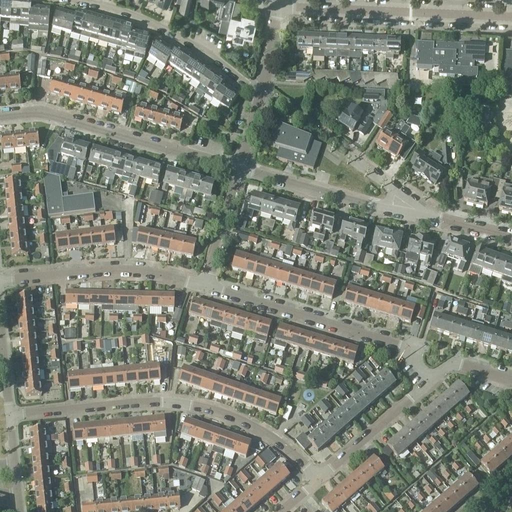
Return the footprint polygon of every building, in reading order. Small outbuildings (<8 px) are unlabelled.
[(181,0),(179,10),(189,12),(191,0),(181,0)] [(202,0),(202,3),(215,3),(215,2),(221,4),(218,18),(230,21),(231,16),(233,8),(235,1),(232,0),(202,0)] [(1,19),(10,20),(12,2),(2,1),(1,19)] [(10,20),(9,26),(19,27),(22,3),(12,2),(10,20)] [(29,27),(29,22),(30,22),(31,9),(31,4),(22,3),(19,27),(29,28),(29,27)] [(29,32),(38,33),(39,28),(41,10),(31,9),(30,22),(29,22),(29,27),(29,32)] [(38,33),(48,34),(50,11),(41,10),(39,28),(38,33)] [(53,30),(62,32),(67,15),(58,12),(53,30)] [(72,35),(81,38),(87,16),(77,13),(76,17),(73,30),(72,35)] [(242,14),(241,19),(231,16),(230,21),(227,35),(233,36),(232,39),(243,42),(244,37),(252,39),(257,18),(254,17),(254,16),(251,15),(251,16),(242,14)] [(67,15),(62,32),(72,35),(73,30),(76,17),(67,15)] [(81,38),(90,40),(96,18),(87,16),(81,38)] [(90,40),(100,43),(106,21),(96,18),(90,40)] [(100,43),(109,45),(115,23),(106,21),(100,43)] [(109,45),(118,48),(124,26),(115,23),(109,45)] [(118,48),(126,50),(128,46),(133,29),(124,26),(118,48)] [(126,56),(134,59),(140,36),(133,29),(128,46),(126,50),(127,51),(126,56)] [(134,59),(144,61),(150,38),(140,36),(134,59)] [(314,36),(298,36),(298,50),(313,51),(314,36)] [(326,37),(314,36),(313,51),(325,51),(326,37)] [(326,37),(325,51),(325,54),(330,54),(330,52),(337,52),(338,37),(326,37)] [(345,55),(349,55),(350,38),(338,37),(337,52),(345,52),(345,55)] [(350,38),(349,55),(355,56),(355,53),(362,53),(362,38),(350,38)] [(362,38),(362,53),(374,54),(374,39),(362,38)] [(374,54),(375,54),(386,54),(387,40),(374,39),(374,54)] [(387,40),(386,54),(387,54),(386,60),(393,60),(393,55),(400,55),(400,40),(387,40)] [(154,61),(157,63),(158,61),(167,48),(159,42),(149,57),(154,61)] [(432,44),(420,44),(418,44),(418,51),(417,67),(439,68),(439,76),(455,77),(456,63),(457,44),(432,43),(432,44)] [(485,46),(457,44),(456,63),(455,75),(462,75),(461,85),(477,86),(478,70),(474,70),(474,62),(484,63),(485,46)] [(165,68),(168,64),(167,64),(175,53),(167,48),(158,61),(157,63),(161,66),(165,68)] [(168,64),(176,70),(186,55),(178,49),(175,53),(167,64),(168,64)] [(176,70),(183,75),(193,60),(186,55),(176,70)] [(183,75),(191,80),(201,65),(193,60),(183,75)] [(46,62),(39,62),(37,77),(44,78),(46,62)] [(191,80),(199,86),(209,71),(201,65),(191,80)] [(199,86),(207,91),(217,76),(209,71),(199,86)] [(304,82),(315,76),(312,71),(307,71),(306,74),(296,73),(296,82),(304,82)] [(316,82),(327,77),(324,72),(314,77),(316,82)] [(328,83),(339,77),(337,72),(326,78),(328,83)] [(341,84),(351,78),(349,73),(338,78),(341,84)] [(353,84),(364,79),(361,73),(350,79),(353,84)] [(365,85),(376,79),(373,74),(362,79),(365,85)] [(385,74),(384,75),(387,80),(389,84),(389,90),(402,90),(402,81),(399,81),(398,75),(395,76),(394,75),(385,74)] [(9,92),(21,91),(19,75),(7,77),(9,92)] [(387,80),(384,75),(375,80),(377,85),(387,80)] [(217,76),(207,91),(205,95),(212,100),(223,86),(225,82),(217,76)] [(7,77),(0,77),(0,92),(9,92),(7,77)] [(65,83),(54,79),(49,94),(61,98),(61,96),(65,83)] [(77,86),(65,83),(61,96),(61,98),(73,101),(73,99),(77,86)] [(89,90),(77,86),(73,99),(73,101),(85,105),(86,101),(86,102),(89,90)] [(231,91),(223,86),(212,100),(212,101),(221,106),(227,97),(231,91)] [(102,93),(89,90),(86,102),(86,101),(85,105),(97,108),(97,106),(102,93)] [(239,97),(231,91),(227,97),(221,106),(217,111),(228,118),(231,113),(229,112),(239,97)] [(363,91),(363,101),(384,101),(384,92),(382,91),(363,91)] [(113,97),(102,93),(97,106),(97,108),(109,112),(113,97)] [(125,100),(113,97),(109,112),(121,115),(125,100)] [(463,117),(475,117),(477,99),(464,98),(463,117)] [(362,116),(352,109),(348,115),(347,114),(341,125),(353,132),(356,127),(360,129),(358,132),(364,136),(372,123),(378,127),(387,113),(386,112),(387,102),(381,102),(380,109),(373,119),(369,116),(366,119),(365,120),(361,118),(362,116)] [(150,109),(139,106),(138,106),(134,119),(146,122),(147,121),(150,109)] [(162,113),(150,109),(147,121),(146,122),(158,126),(162,113)] [(173,116),(164,113),(162,113),(158,126),(169,129),(173,116)] [(387,113),(378,127),(377,127),(383,131),(393,116),(387,113)] [(188,120),(173,116),(169,129),(180,132),(182,126),(186,127),(188,120)] [(377,146),(387,153),(402,130),(401,130),(405,124),(401,121),(391,136),(385,133),(377,146)] [(313,138),(278,124),(272,135),(270,147),(279,149),(276,159),(287,162),(287,164),(292,165),(293,164),(313,170),(322,146),(312,142),(313,138)] [(401,130),(402,130),(387,153),(397,160),(406,146),(399,142),(408,128),(404,125),(401,130)] [(38,132),(25,133),(27,147),(27,149),(39,147),(38,132)] [(25,133),(13,135),(14,138),(15,150),(27,149),(27,147),(25,133)] [(14,138),(13,135),(0,136),(2,152),(15,150),(14,138)] [(50,174),(68,179),(78,146),(72,144),(72,142),(68,141),(67,142),(66,142),(58,140),(47,154),(50,174)] [(450,165),(448,145),(441,146),(443,166),(450,165)] [(78,160),(85,162),(88,154),(89,149),(88,149),(88,147),(84,146),(83,147),(78,146),(71,168),(68,179),(74,182),(77,170),(75,169),(78,160)] [(89,163),(101,167),(105,154),(93,150),(89,163)] [(425,155),(419,152),(418,154),(411,164),(416,168),(414,171),(415,172),(415,173),(433,184),(435,185),(443,173),(439,170),(441,166),(438,164),(440,159),(432,154),(427,163),(422,159),(425,155)] [(101,167),(111,170),(112,170),(113,170),(116,157),(105,154),(101,167)] [(128,160),(116,157),(113,170),(112,170),(111,174),(109,180),(113,181),(116,171),(124,173),(128,160)] [(128,160),(124,173),(123,178),(129,179),(127,185),(131,186),(133,186),(139,164),(128,160)] [(150,167),(139,164),(133,186),(137,188),(137,187),(136,187),(139,178),(147,180),(150,167)] [(162,170),(150,167),(147,180),(158,183),(162,170)] [(168,186),(176,188),(180,174),(168,171),(164,185),(162,191),(166,192),(168,186)] [(49,216),(95,211),(94,202),(99,202),(99,198),(94,198),(93,195),(67,198),(66,194),(62,194),(60,178),(43,173),(49,216)] [(191,178),(180,174),(176,188),(182,190),(179,201),(184,203),(184,202),(191,178)] [(203,181),(191,178),(184,202),(189,203),(190,200),(191,200),(193,193),(199,195),(200,192),(203,181)] [(480,183),(475,206),(483,208),(484,205),(487,206),(489,197),(495,199),(499,181),(490,178),(489,181),(481,179),(480,183)] [(480,183),(469,180),(464,201),(467,202),(467,204),(475,206),(480,183)] [(5,183),(6,195),(21,193),(20,181),(5,183)] [(199,195),(205,197),(204,201),(205,201),(204,203),(209,204),(209,202),(215,203),(216,192),(213,191),(215,185),(203,181),(200,192),(199,195)] [(506,182),(499,181),(495,199),(501,200),(499,209),(502,210),(502,212),(510,214),(511,205),(511,186),(505,185),(506,182)] [(133,186),(131,186),(128,196),(134,198),(137,188),(133,186)] [(154,205),(158,193),(152,192),(149,204),(154,205)] [(21,193),(6,195),(7,208),(22,206),(21,193)] [(163,195),(158,193),(154,205),(159,207),(163,195)] [(246,201),(242,215),(252,218),(253,212),(260,214),(265,197),(260,196),(258,197),(253,196),(251,203),(246,201)] [(260,214),(272,217),(276,202),(272,201),(271,199),(265,197),(260,214)] [(272,217),(283,221),(288,204),(283,203),(281,204),(276,202),(272,217)] [(289,230),(293,231),(300,209),(295,208),(294,206),(288,204),(283,221),(291,223),(289,230)] [(22,206),(7,208),(8,220),(24,218),(22,206)] [(193,216),(193,215),(195,209),(183,206),(181,213),(193,216)] [(206,213),(195,209),(193,215),(205,219),(206,213)] [(312,239),(315,239),(318,240),(325,215),(314,211),(310,227),(315,229),(312,239)] [(326,232),(332,233),(336,218),(325,215),(318,240),(323,242),(326,232)] [(24,218),(8,220),(10,232),(25,231),(24,218)] [(241,219),(238,229),(244,231),(247,220),(241,219)] [(203,222),(194,220),(192,226),(192,228),(201,230),(203,222)] [(346,239),(352,240),(357,224),(346,221),(340,243),(339,243),(338,247),(344,249),(345,245),(344,244),(346,239)] [(356,249),(361,250),(367,227),(357,224),(352,240),(358,242),(356,249)] [(113,229),(102,230),(104,246),(115,244),(113,229)] [(378,248),(386,250),(390,231),(383,229),(382,233),(377,232),(373,247),(374,247),(372,253),(377,254),(378,248)] [(102,230),(91,232),(93,247),(104,246),(102,230)] [(152,233),(139,230),(136,245),(148,248),(152,233)] [(176,233),(165,230),(163,235),(160,251),(172,253),(176,233)] [(302,232),(296,230),(292,244),(298,246),(302,232)] [(25,231),(10,232),(11,245),(27,243),(25,231)] [(390,231),(386,250),(393,251),(392,258),(396,258),(398,252),(401,237),(396,235),(396,232),(390,231)] [(91,232),(80,233),(82,249),(93,247),(91,232)] [(80,233),(68,235),(70,250),(82,249),(80,233)] [(163,235),(152,233),(148,248),(160,251),(163,235)] [(176,233),(172,253),(183,256),(186,242),(187,235),(176,233)] [(248,242),(249,236),(240,233),(238,239),(248,242)] [(68,235),(56,236),(58,252),(70,250),(68,235)] [(309,238),(302,236),(299,246),(306,248),(309,238)] [(424,241),(411,238),(405,260),(410,261),(412,254),(420,256),(424,241)] [(186,242),(183,256),(193,258),(196,243),(193,242),(186,240),(186,242)] [(460,243),(454,241),(453,242),(447,240),(442,254),(437,266),(442,268),(446,257),(454,259),(460,243)] [(435,244),(424,241),(420,256),(426,258),(425,265),(429,266),(435,244)] [(334,244),(327,242),(324,254),(331,256),(333,248),(334,244)] [(27,243),(11,245),(12,257),(28,256),(27,243)] [(457,272),(462,273),(471,249),(469,249),(468,248),(465,247),(465,245),(460,243),(454,259),(461,262),(457,272)] [(340,250),(333,248),(331,256),(337,258),(340,250)] [(471,266),(482,270),(487,254),(477,251),(471,266)] [(356,252),(354,262),(362,265),(365,255),(365,254),(356,252)] [(247,257),(236,254),(232,269),(243,272),(247,257)] [(492,273),(498,258),(487,254),(482,270),(480,274),(484,275),(491,278),(492,273)] [(376,258),(365,255),(362,265),(373,268),(376,258)] [(258,261),(247,257),(243,272),(254,276),(258,261)] [(492,273),(503,277),(508,261),(498,258),(492,273)] [(270,264),(258,261),(254,276),(265,279),(270,264)] [(501,282),(511,285),(511,284),(511,262),(508,261),(503,277),(501,282)] [(281,268),(270,264),(265,279),(276,283),(281,268)] [(399,267),(393,265),(390,274),(397,276),(399,267)] [(405,269),(399,267),(397,276),(403,277),(405,269)] [(292,271),(281,268),(276,283),(287,286),(292,271)] [(431,272),(426,270),(421,282),(427,284),(431,272)] [(303,274),(292,271),(287,286),(299,289),(303,274)] [(316,272),(310,271),(308,276),(303,274),(299,289),(310,293),(316,272)] [(321,274),(316,272),(310,293),(321,296),(325,281),(319,279),(321,274)] [(437,274),(431,272),(427,284),(426,285),(432,287),(437,274)] [(337,285),(325,281),(321,296),(332,300),(337,285)] [(361,287),(349,283),(343,303),(355,307),(359,292),(361,287)] [(370,295),(359,292),(355,307),(366,310),(370,295)] [(66,306),(78,307),(78,300),(78,293),(66,293),(66,306)] [(78,300),(78,307),(90,307),(91,297),(90,294),(78,293),(78,300)] [(91,297),(90,307),(94,307),(102,307),(103,294),(90,294),(91,297)] [(115,294),(103,294),(102,307),(102,312),(115,312),(115,294)] [(127,295),(115,294),(115,312),(127,313),(127,295)] [(139,295),(127,295),(127,313),(138,313),(138,308),(139,295)] [(150,296),(139,295),(138,308),(150,309),(150,296)] [(382,298),(370,295),(366,310),(377,313),(382,298)] [(162,296),(150,296),(150,309),(161,309),(162,309),(162,296)] [(175,296),(162,296),(162,309),(161,309),(161,313),(166,313),(166,309),(174,309),(175,296)] [(32,297),(16,299),(18,311),(33,310),(32,297)] [(393,302),(382,298),(377,313),(388,317),(393,302)] [(205,304),(193,300),(189,315),(200,319),(205,304)] [(404,305),(393,302),(388,317),(399,320),(404,305)] [(216,307),(205,304),(200,319),(211,322),(216,307)] [(511,306),(504,304),(501,311),(509,313),(511,306)] [(415,309),(404,305),(399,320),(410,324),(415,309)] [(226,310),(216,307),(211,322),(210,326),(220,330),(226,310)] [(425,309),(419,307),(415,319),(422,321),(425,309)] [(182,311),(176,309),(173,320),(179,321),(182,311)] [(33,310),(18,311),(19,323),(35,321),(33,310)] [(238,314),(226,310),(220,330),(225,332),(227,327),(233,329),(238,314)] [(249,317),(238,314),(233,329),(232,333),(244,337),(245,332),(249,317)] [(447,319),(435,315),(431,329),(443,333),(444,331),(447,319)] [(261,321),(249,317),(245,332),(256,336),(261,321)] [(459,323),(447,319),(444,331),(443,333),(454,337),(455,335),(459,323)] [(35,321),(19,323),(20,335),(39,333),(39,329),(35,329),(35,321)] [(271,324),(261,321),(256,336),(255,340),(266,344),(271,324)] [(467,340),(469,341),(478,344),(482,330),(484,325),(473,321),(471,326),(467,340)] [(455,335),(454,337),(467,340),(471,326),(459,323),(455,335)] [(292,330),(280,326),(274,346),(286,350),(287,345),(288,343),(292,330)] [(76,329),(65,329),(65,339),(75,339),(76,329)] [(288,343),(287,345),(298,348),(303,333),(292,330),(288,343)] [(478,344),(480,344),(490,347),(494,333),(482,330),(478,344)] [(39,333),(20,335),(22,348),(37,346),(36,339),(40,339),(39,333)] [(314,337),(303,333),(298,348),(309,352),(314,337)] [(494,333),(490,347),(502,351),(506,337),(494,333)] [(325,340),(314,337),(309,352),(321,355),(325,340)] [(502,351),(503,352),(511,354),(511,338),(506,337),(502,351)] [(151,352),(160,352),(160,343),(160,340),(150,341),(151,352)] [(336,344),(325,340),(321,355),(332,358),(336,344)] [(347,347),(336,344),(332,358),(343,362),(347,347)] [(69,346),(62,347),(63,353),(70,352),(73,351),(73,345),(69,345),(69,346)] [(37,346),(22,348),(23,360),(38,359),(37,346)] [(186,349),(178,347),(177,356),(185,357),(186,349)] [(358,350),(347,347),(343,362),(354,365),(358,350)] [(381,367),(373,358),(369,361),(377,371),(381,367)] [(38,359),(23,360),(24,373),(39,371),(38,359)] [(149,383),(160,381),(159,366),(152,367),(151,363),(147,363),(148,367),(148,369),(149,383)] [(364,366),(371,374),(374,371),(367,363),(364,366)] [(114,386),(126,385),(124,366),(119,367),(120,370),(113,371),(113,372),(114,386)] [(126,385),(138,384),(136,371),(136,369),(129,369),(129,366),(124,366),(126,385)] [(136,371),(138,384),(149,383),(148,369),(148,367),(136,369),(136,371)] [(195,372),(184,368),(179,382),(190,386),(190,385),(195,372)] [(355,373),(362,381),(365,379),(358,370),(355,373)] [(39,371),(24,373),(25,385),(41,384),(39,371)] [(103,385),(104,387),(114,386),(113,372),(113,371),(102,372),(103,385)] [(102,372),(91,373),(92,388),(104,387),(103,385),(102,372)] [(206,375),(195,372),(190,385),(190,386),(201,390),(201,389),(206,375)] [(201,390),(212,394),(212,393),(218,374),(213,372),(212,377),(206,375),(201,389),(201,390)] [(377,379),(379,381),(383,385),(388,391),(396,384),(385,372),(377,379)] [(92,388),(91,373),(79,374),(81,388),(81,390),(92,388)] [(352,376),(359,384),(362,381),(355,373),(352,376)] [(79,374),(68,375),(69,391),(81,390),(81,388),(79,374)] [(212,393),(212,394),(222,397),(227,385),(227,383),(217,379),(212,393)] [(370,388),(379,398),(388,391),(383,385),(379,381),(377,379),(369,387),(370,388)] [(227,385),(222,397),(233,401),(237,389),(238,387),(227,383),(227,385)] [(41,384),(25,385),(26,397),(42,396),(41,384)] [(458,385),(450,392),(460,404),(469,396),(458,385)] [(338,388),(345,396),(348,394),(341,386),(338,388)] [(237,389),(233,401),(244,405),(248,392),(249,390),(238,387),(237,389)] [(362,395),(371,405),(379,398),(370,388),(369,387),(361,394),(362,395)] [(335,391),(342,399),(345,396),(338,388),(335,391)] [(248,392),(244,405),(255,409),(260,395),(260,394),(249,390),(248,392)] [(452,411),(460,404),(450,392),(441,400),(452,411)] [(260,395),(255,409),(266,413),(270,400),(271,400),(271,398),(260,394),(260,395)] [(353,403),(363,413),(371,405),(362,395),(361,394),(352,401),(353,403)] [(270,400),(266,413),(276,416),(281,402),(271,398),(271,400),(270,400)] [(443,419),(452,411),(441,400),(433,407),(434,409),(443,419)] [(321,404),(328,412),(331,409),(324,401),(321,404)] [(346,412),(353,421),(363,413),(353,403),(352,401),(343,409),(346,412)] [(318,406),(324,415),(328,412),(321,404),(318,406)] [(469,406),(465,410),(469,415),(473,412),(469,406)] [(434,427),(443,419),(434,409),(433,407),(424,415),(426,419),(434,427)] [(335,419),(344,429),(353,421),(346,412),(343,409),(334,417),(335,419)] [(426,419),(424,415),(415,423),(423,433),(425,435),(434,427),(426,419)] [(307,416),(304,418),(311,426),(314,424),(307,416)] [(335,436),(336,437),(344,429),(335,419),(334,417),(325,425),(335,436)] [(166,438),(166,434),(164,418),(152,420),(154,435),(154,439),(166,438)] [(301,421),(308,429),(311,426),(304,418),(301,421)] [(142,436),(154,435),(152,420),(141,421),(141,423),(142,436)] [(505,429),(510,425),(506,420),(501,424),(505,429)] [(131,437),(142,436),(141,423),(141,421),(129,422),(131,437)] [(181,435),(193,439),(197,426),(198,425),(186,421),(181,435)] [(120,438),(131,437),(129,422),(118,423),(119,426),(120,438)] [(108,440),(120,438),(119,426),(118,423),(107,424),(107,427),(108,440)] [(423,433),(415,423),(406,431),(416,442),(425,435),(423,433)] [(96,441),(108,440),(107,427),(107,424),(94,425),(96,441)] [(85,442),(96,441),(94,425),(84,427),(84,428),(85,442)] [(193,439),(203,443),(208,430),(208,429),(198,425),(197,426),(193,439)] [(325,425),(317,433),(326,443),(327,444),(336,437),(335,436),(325,425)] [(74,443),(84,442),(85,442),(84,428),(84,427),(73,428),(74,443)] [(496,437),(501,433),(497,428),(492,432),(496,437)] [(203,443),(214,447),(218,436),(219,432),(208,429),(208,430),(203,443)] [(45,430),(30,432),(31,444),(46,443),(50,443),(50,442),(50,441),(49,437),(46,437),(45,430)] [(407,450),(416,442),(406,431),(397,438),(398,440),(407,450)] [(214,447),(225,451),(229,439),(230,436),(219,432),(218,436),(214,447)] [(303,434),(295,441),(304,451),(311,445),(318,452),(327,444),(326,443),(317,433),(308,440),(303,434)] [(225,451),(236,455),(240,442),(241,440),(230,436),(229,439),(225,451)] [(488,444),(493,441),(489,436),(484,440),(488,444)] [(398,458),(407,450),(398,440),(397,438),(387,447),(398,458)] [(504,444),(500,448),(510,459),(511,457),(511,444),(508,440),(506,438),(501,442),(504,444)] [(246,458),(251,444),(241,440),(240,442),(236,455),(246,458)] [(46,443),(31,444),(32,456),(48,455),(46,443)] [(479,453),(484,449),(480,444),(475,448),(479,453)] [(463,445),(460,448),(467,456),(470,453),(463,445)] [(495,452),(490,456),(501,467),(510,459),(500,448),(498,445),(493,449),(495,452)] [(485,460),(481,464),(491,476),(501,467),(490,456),(488,453),(483,458),(485,460)] [(48,455),(32,456),(34,469),(49,468),(48,455)] [(258,459),(265,467),(268,464),(261,456),(258,459)] [(365,466),(375,478),(384,470),(374,458),(365,466)] [(255,462),(262,470),(265,467),(258,459),(255,462)] [(457,472),(461,468),(457,463),(452,467),(457,472)] [(273,474),(282,484),(290,477),(279,466),(271,473),(273,474)] [(356,474),(366,486),(375,478),(365,466),(356,474)] [(50,479),(49,468),(34,469),(34,481),(50,479)] [(241,474),(248,482),(251,479),(244,471),(241,474)] [(447,480),(452,476),(448,471),(443,475),(447,480)] [(265,481),(274,491),(282,484),(273,474),(271,473),(264,479),(265,481)] [(238,477),(245,485),(248,482),(241,474),(238,477)] [(356,474),(346,482),(357,494),(366,486),(356,474)] [(406,479),(411,484),(415,480),(411,474),(406,479)] [(463,479),(459,483),(470,495),(478,488),(465,474),(462,477),(463,479)] [(83,478),(74,479),(76,492),(84,491),(83,478)] [(50,479),(34,481),(36,493),(51,492),(50,479)] [(203,487),(205,482),(196,479),(192,490),(201,493),(199,497),(204,499),(207,495),(207,489),(203,487)] [(265,499),(266,498),(274,491),(265,481),(264,479),(255,487),(256,489),(265,499)] [(438,487),(443,484),(439,479),(434,483),(438,487)] [(229,484),(236,492),(239,489),(232,481),(229,484)] [(455,486),(450,491),(461,502),(470,495),(459,483),(457,481),(453,484),(455,486)] [(338,489),(348,501),(357,494),(346,482),(338,489)] [(429,495),(434,491),(430,486),(425,490),(429,495)] [(256,506),(258,505),(265,499),(256,489),(255,487),(246,495),(255,504),(256,506)] [(338,489),(330,496),(340,508),(348,501),(338,489)] [(387,491),(394,499),(397,497),(391,489),(387,491)] [(446,495),(442,498),(452,510),(461,502),(450,491),(449,489),(444,493),(446,495)] [(387,491),(384,494),(391,502),(394,499),(387,491)] [(51,492),(36,493),(37,506),(52,505),(51,492)] [(215,497),(222,505),(225,502),(218,494),(215,497)] [(421,503),(425,499),(421,494),(417,498),(421,503)] [(179,509),(178,495),(167,496),(169,509),(169,510),(179,509)] [(246,495),(237,502),(245,511),(250,511),(256,506),(255,504),(246,495)] [(157,511),(169,510),(169,509),(167,496),(155,497),(156,499),(157,511)] [(336,511),(340,508),(330,496),(322,504),(328,511),(327,511),(336,511)] [(437,502),(433,506),(437,511),(449,511),(452,510),(442,498),(440,496),(435,500),(437,502)] [(145,511),(152,511),(157,511),(156,499),(155,497),(144,499),(144,500),(145,511)] [(212,499),(219,507),(222,505),(215,497),(212,499)] [(132,511),(145,511),(144,500),(144,499),(132,500),(132,501),(132,511)] [(132,511),(132,501),(132,500),(120,501),(120,511),(132,511)] [(120,511),(120,501),(107,502),(108,511),(120,511)] [(95,511),(108,511),(107,502),(95,504),(95,511)] [(245,511),(237,502),(229,510),(230,511),(245,511)] [(412,511),(416,507),(412,502),(408,506),(412,511)] [(370,506),(374,511),(379,511),(380,511),(373,503),(370,506)]
